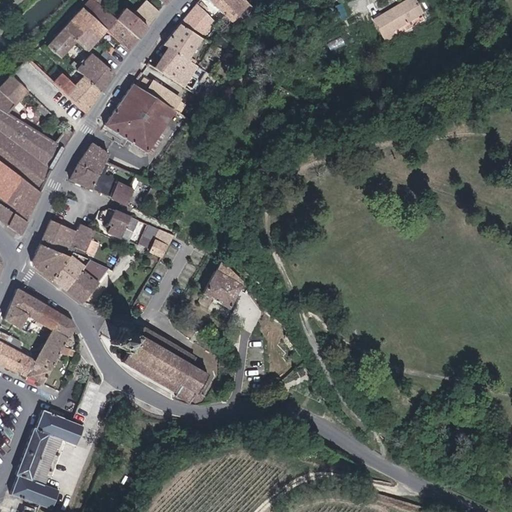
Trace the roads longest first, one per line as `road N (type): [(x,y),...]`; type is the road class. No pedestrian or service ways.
road 1 (residential): [(294,415),(175,409),(121,382),(106,370),(81,313),(16,268)]
road 2 (secondary): [(19,258),(58,179),(186,0)]
road 3 (unclassified): [(484,511),(294,415)]
road 4 (unknown): [(66,503),(114,376)]
